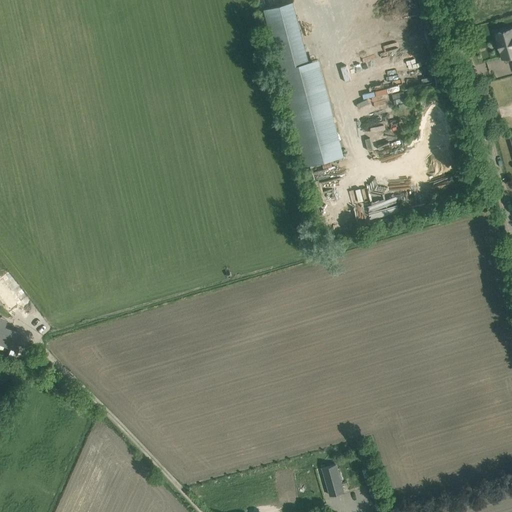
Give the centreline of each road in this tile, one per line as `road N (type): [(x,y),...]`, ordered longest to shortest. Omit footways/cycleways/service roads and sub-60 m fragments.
road 1 (tertiary): [(511,248),(443,0)]
road 2 (unclassified): [(199,511),(44,361)]
